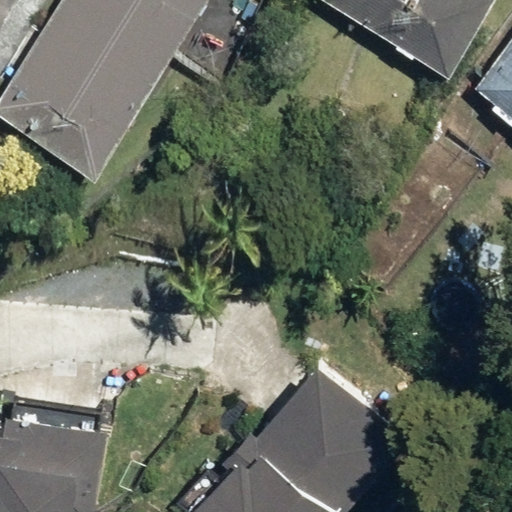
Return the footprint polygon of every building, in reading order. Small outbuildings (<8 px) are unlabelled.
[(47,0),(0,78),(0,113),(92,169),(169,43),(217,73),(261,0),(47,0)] [(328,0),(436,61),(470,0),(328,0)] [(511,21),(468,81),(511,113),(511,21)] [(340,511),(406,430),(304,349),(174,511),(340,511)] [(0,511),(90,511),(94,412),(0,408),(0,511)]
